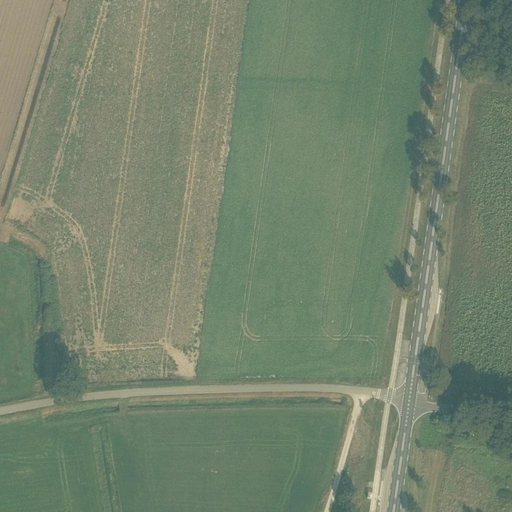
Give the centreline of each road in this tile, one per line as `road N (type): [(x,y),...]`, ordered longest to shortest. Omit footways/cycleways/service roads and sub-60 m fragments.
road 1 (residential): [(409,402),(363,391),(262,389),(72,398),(0,412)]
road 2 (primary): [(409,402),(466,0)]
road 3 (track): [(363,391),(327,511)]
